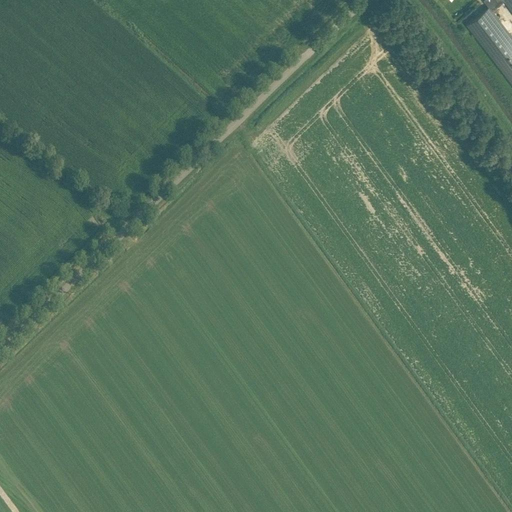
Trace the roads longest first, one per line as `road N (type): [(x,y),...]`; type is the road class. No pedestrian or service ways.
road 1 (unclassified): [(0,361),(368,0)]
road 2 (track): [(511,135),(409,0)]
